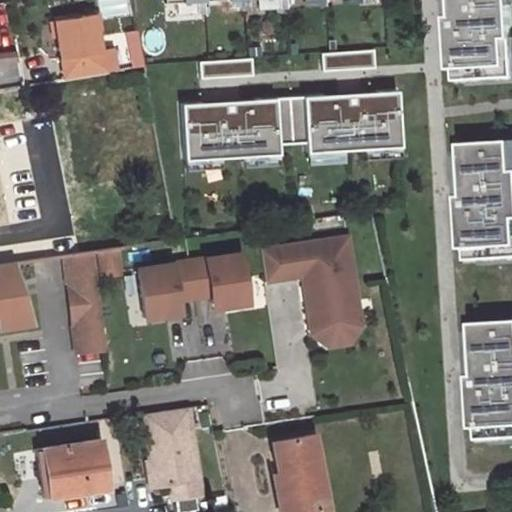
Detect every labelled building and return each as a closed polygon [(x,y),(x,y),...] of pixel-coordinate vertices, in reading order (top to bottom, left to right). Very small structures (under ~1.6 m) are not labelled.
[(451,0),(452,17),(446,17),(449,70),(453,69),(454,81),(470,80),(470,69),(511,65),(511,53),(508,0),(451,0)] [(55,17),(61,56),(64,56),(68,78),(95,73),(91,51),(100,49),(94,10),(55,17)] [(323,54),(323,69),(373,66),(372,51),(323,54)] [(223,79),(223,77),(252,75),(251,57),(197,60),(198,81),(223,79)] [(197,103),(180,104),(185,159),(278,153),(276,131),(305,129),(306,151),(399,145),(396,91),(379,92),(378,99),(320,103),(319,95),(258,99),(258,106),(199,110),(197,103)] [(511,165),(510,141),(459,145),(463,196),(457,197),(460,249),(464,249),(464,260),(480,259),(480,249),(511,246),(511,165)] [(260,247),(265,279),(302,273),(305,288),(311,287),(317,323),(334,321),(336,336),(354,333),(361,324),(347,234),(260,247)] [(121,245),(113,246),(117,275),(125,274),(121,245)] [(96,278),(117,275),(113,246),(92,250),(96,278)] [(100,347),(91,279),(87,251),(60,255),(73,351),(100,347)] [(245,301),(238,251),(135,267),(142,316),(177,311),(175,298),(209,293),(211,306),(245,301)] [(0,327),(30,322),(10,262),(0,263),(0,327)] [(311,287),(305,288),(311,331),(328,343),(349,340),(354,333),(336,336),(334,321),(317,323),(311,287)] [(511,321),(470,324),(474,376),(468,376),(471,429),(475,428),(476,442),(491,442),(492,441),(491,428),(511,426),(511,321)] [(188,407),(142,413),(153,487),(170,485),(200,481),(188,407)] [(511,426),(491,428),(492,441),(491,442),(491,444),(511,442),(511,426)] [(304,511),(327,508),(313,434),(270,441),(272,452),(268,453),(278,511),(304,511)] [(102,437),(40,447),(47,498),(111,488),(102,437)] [(200,481),(170,485),(172,500),(202,496),(200,481)] [(488,511),(488,495),(461,499),(463,511),(488,511)] [(435,511),(463,511),(461,499),(434,503),(435,511)]
